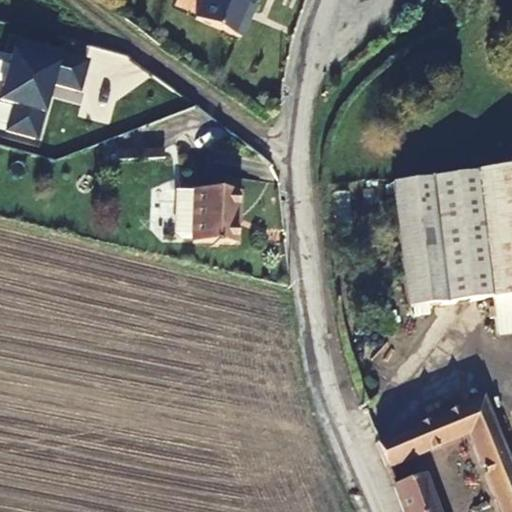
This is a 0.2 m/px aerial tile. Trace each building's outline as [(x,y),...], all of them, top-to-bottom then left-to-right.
[(237,24),(247,0),(197,0),(186,26),(232,47),(241,26),(237,24)] [(511,0),(488,0),(494,11),(511,1),(511,0)] [(0,39),(0,40),(0,129),(21,135),(25,120),(21,119),(24,108),(28,110),(33,91),(29,90),(32,78),(68,88),(75,59),(0,39)] [(511,171),(477,176),(492,297),(511,294),(511,171)] [(434,181),(447,303),(492,297),(477,176),(434,181)] [(406,307),(447,303),(434,181),(393,185),(406,307)] [(188,238),(188,243),(231,246),(235,191),(191,188),(190,205),(188,238)] [(188,238),(190,205),(174,203),(172,237),(188,238)] [(511,511),(511,476),(480,397),(375,441),(385,468),(468,435),(497,511),(511,511)] [(432,511),(420,478),(394,489),(402,511),(432,511)]
